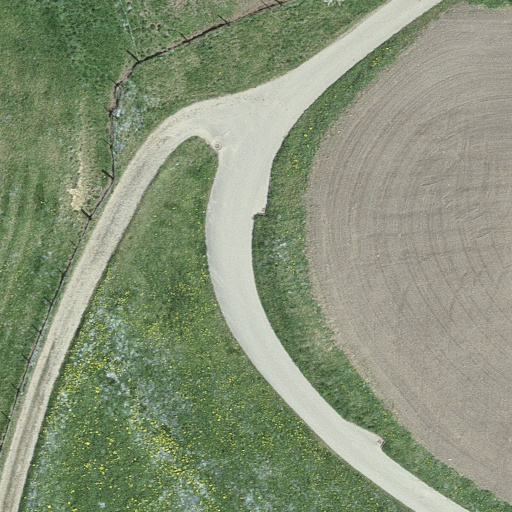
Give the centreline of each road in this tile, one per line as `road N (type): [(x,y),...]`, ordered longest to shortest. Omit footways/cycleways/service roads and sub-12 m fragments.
road 1 (track): [(0,511),(40,378),(122,192),(172,127),(206,109),(263,119)]
road 2 (track): [(446,511),(313,410),(265,350),(240,298),(229,224),(237,167),(263,119)]
road 3 (track): [(263,119),(319,68),(417,0)]
